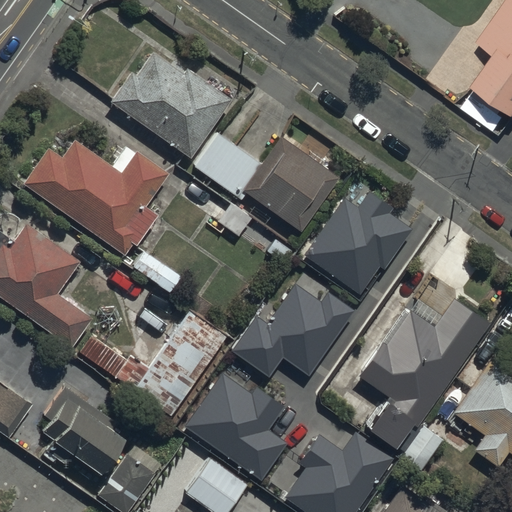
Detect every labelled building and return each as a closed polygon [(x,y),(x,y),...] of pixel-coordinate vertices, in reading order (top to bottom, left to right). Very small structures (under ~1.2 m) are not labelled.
[(456,104),(496,131),(511,107),(511,0),(502,0),(477,38),(494,49),(456,104)] [(149,38),(108,98),(188,154),(230,93),(149,38)] [(277,130),(259,155),(218,127),(192,165),(238,196),(243,190),(298,228),(338,171),(277,130)] [(72,135),(63,148),(60,152),(47,143),(20,181),(33,190),(123,252),(152,210),(142,203),(151,189),(166,168),(133,145),(118,167),(72,135)] [(298,255),(360,298),(403,236),(414,220),(366,187),(355,203),(341,193),(298,255)] [(215,217),(237,232),(249,214),(227,199),(215,217)] [(0,297),(68,344),(91,311),(56,288),(77,257),(23,220),(2,250),(0,248),(0,297)] [(181,269),(142,243),(131,261),(169,287),(181,269)] [(228,347),(240,355),(266,373),(280,353),(306,371),(351,307),(324,288),(319,297),(292,278),(265,318),(253,311),(228,347)] [(363,421),(395,444),(484,315),(452,293),(431,322),(404,303),(357,371),(384,390),(363,421)] [(225,332),(185,305),(143,366),(91,331),(78,350),(130,386),(169,413),(225,332)] [(511,347),(498,338),(452,406),(484,428),(472,445),(495,460),(507,444),(511,447),(511,347)] [(181,422),(260,476),(286,438),(267,425),(283,403),(223,361),(207,384),(181,422)] [(0,430),(5,435),(30,399),(0,377),(0,430)] [(36,422),(100,466),(127,426),(63,382),(36,422)] [(441,433),(421,419),(401,449),(420,463),(441,433)] [(299,505),(308,511),(349,511),(391,452),(353,427),(339,447),(319,433),(279,491),(299,505)] [(31,452),(0,431),(0,465),(15,476),(31,452)] [(96,490),(124,509),(153,468),(124,449),(96,490)] [(185,488),(219,511),(223,511),(245,480),(208,455),(185,488)] [(378,511),(442,511),(399,482),(378,511)]
